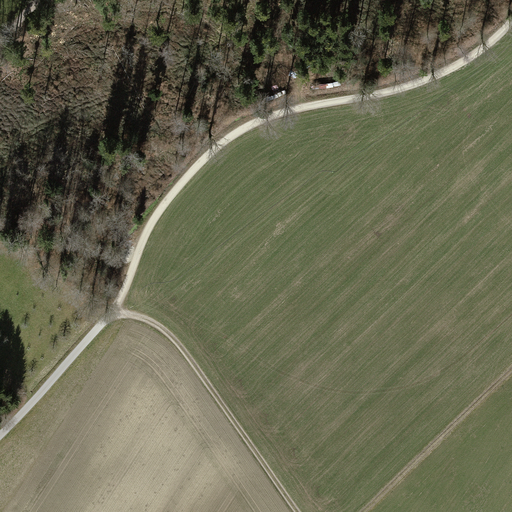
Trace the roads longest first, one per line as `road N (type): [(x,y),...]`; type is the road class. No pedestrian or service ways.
road 1 (track): [(0,435),(111,311),(156,212),(222,138),(293,107),(403,86),(496,32),(511,13)]
road 2 (track): [(111,311),(137,313),(177,339),(297,511)]
road 3 (track): [(364,511),(511,370)]
